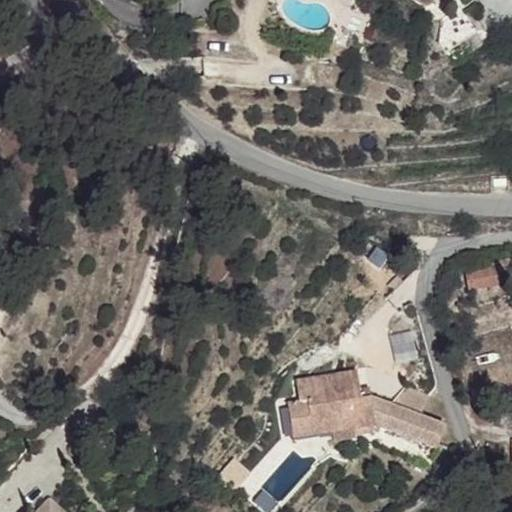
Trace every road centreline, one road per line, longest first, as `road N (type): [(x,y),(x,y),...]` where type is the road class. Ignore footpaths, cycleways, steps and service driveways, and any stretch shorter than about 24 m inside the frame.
road 1 (residential): [(413,511),(458,473),(467,437),(434,362),(423,288),(454,248),(511,238)]
road 2 (unclassified): [(511,202),(312,182),(210,137)]
road 3 (unclassified): [(61,0),(114,65),(210,137)]
